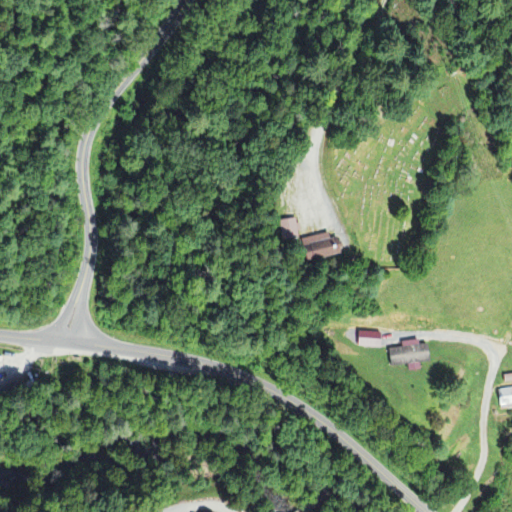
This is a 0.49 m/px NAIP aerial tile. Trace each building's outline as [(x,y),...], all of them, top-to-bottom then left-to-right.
[(282,223),(285,244),(301,241),(298,221),(282,223)] [(304,242),(311,266),(339,258),(332,234),(304,242)] [(383,352),(384,336),(362,334),(360,349),(383,352)] [(390,352),(392,370),(415,368),(433,366),(431,347),(422,348),(422,343),(404,345),(404,350),(390,352)] [(500,407),(511,407),(511,389),(500,389),(500,407)]
